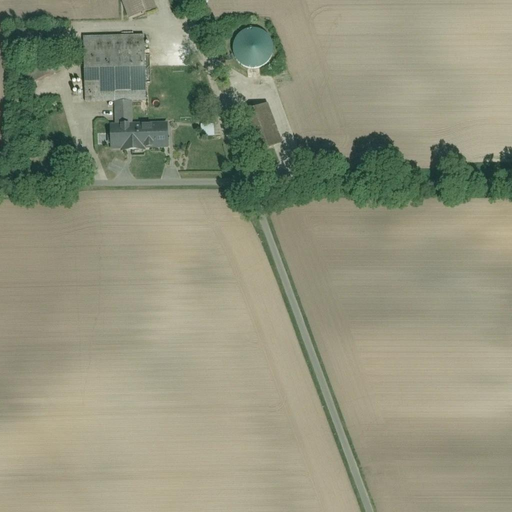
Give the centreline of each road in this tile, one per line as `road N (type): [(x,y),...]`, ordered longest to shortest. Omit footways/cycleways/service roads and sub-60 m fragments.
road 1 (residential): [(366,511),(244,182)]
road 2 (residential): [(244,182),(511,183)]
road 3 (residential): [(0,183),(244,182)]
